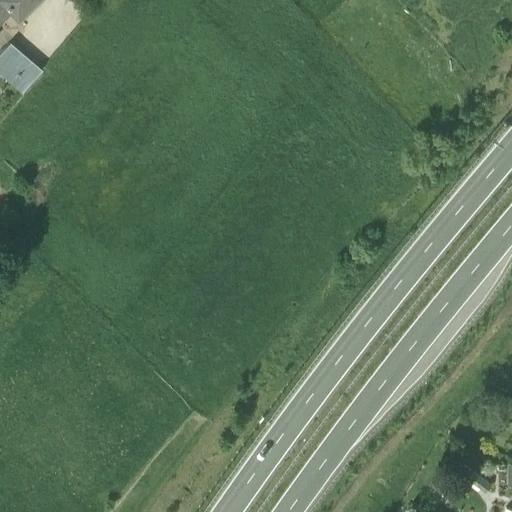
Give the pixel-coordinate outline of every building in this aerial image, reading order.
[(0,0),(0,23),(13,11),(1,0),(0,0)] [(1,0),(13,11),(15,13),(27,0),(1,0)] [(0,73),(20,92),(41,69),(10,41),(0,51),(0,73)] [(0,201),(9,190),(0,182),(0,201)] [(464,464),(457,473),(487,494),(493,485),(464,464)]
